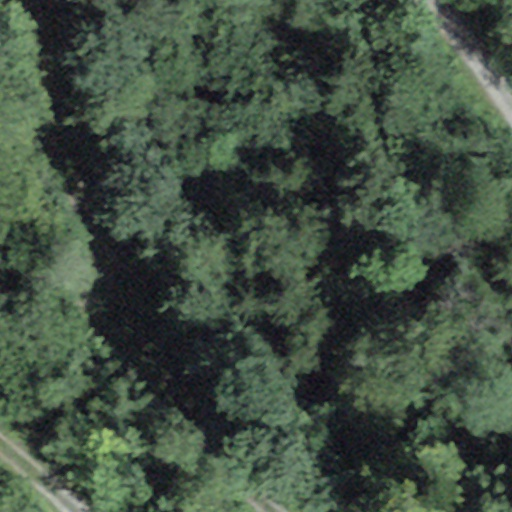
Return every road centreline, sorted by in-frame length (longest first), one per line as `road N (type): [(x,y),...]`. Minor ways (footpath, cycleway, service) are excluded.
road 1 (track): [(35,0),(104,257),(255,481),(286,511)]
road 2 (track): [(511,115),(437,0)]
